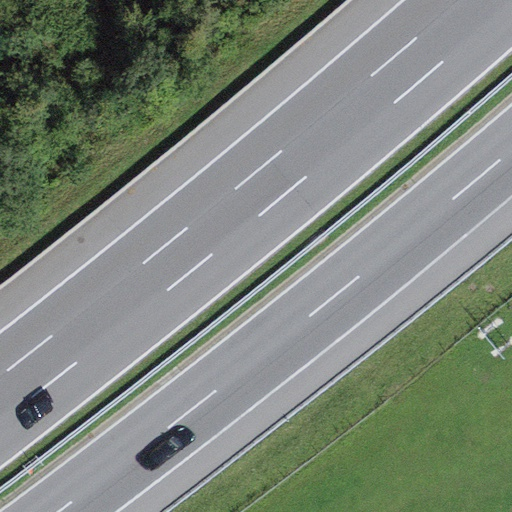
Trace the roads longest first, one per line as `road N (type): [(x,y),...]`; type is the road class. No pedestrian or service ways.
road 1 (motorway): [(480,0),(306,153),(0,396)]
road 2 (motorway): [(59,511),(511,149)]
